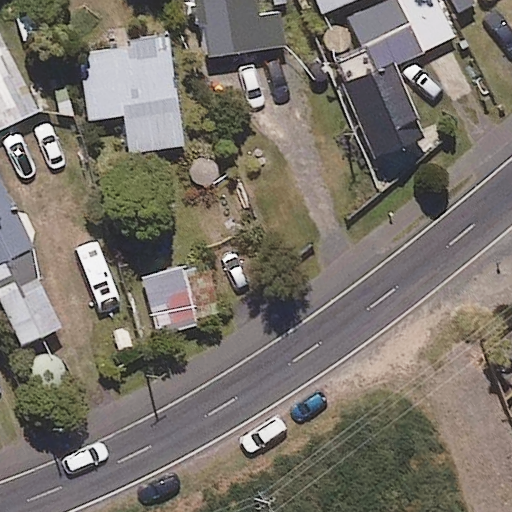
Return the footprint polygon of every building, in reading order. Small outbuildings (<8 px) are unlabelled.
[(259,10),(257,0),(192,0),(201,55),(284,42),(278,7),(259,10)] [(453,36),(447,22),(437,0),(384,0),(347,16),(370,71),(453,36)] [(472,1),(471,0),(444,0),(451,12),(472,1)] [(0,125),(45,106),(8,19),(0,23),(0,311),(14,344),(61,323),(0,181),(0,125)] [(181,143),(167,31),(117,37),(118,46),(79,52),(87,116),(124,111),(129,149),(181,143)] [(222,316),(208,261),(144,277),(157,332),(222,316)]
